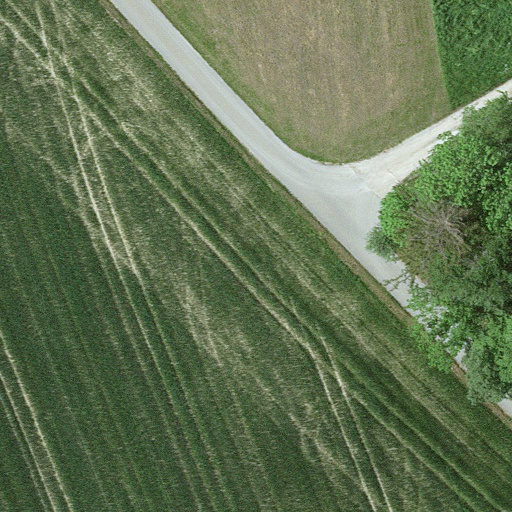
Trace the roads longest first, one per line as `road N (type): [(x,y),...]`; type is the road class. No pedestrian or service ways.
road 1 (unclassified): [(125,0),(335,213)]
road 2 (unclassified): [(511,383),(335,213)]
road 3 (track): [(511,89),(335,213)]
